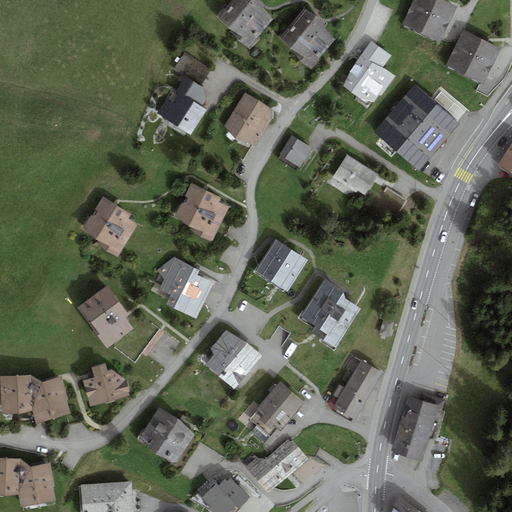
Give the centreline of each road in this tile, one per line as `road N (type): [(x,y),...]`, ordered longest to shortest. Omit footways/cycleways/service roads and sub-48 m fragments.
road 1 (residential): [(372,0),(343,55),(264,156),(250,188),(249,250),(219,312),(174,368),(103,438),(70,446),(0,439)]
road 2 (primary): [(376,474),(394,383),(450,204),(511,110)]
